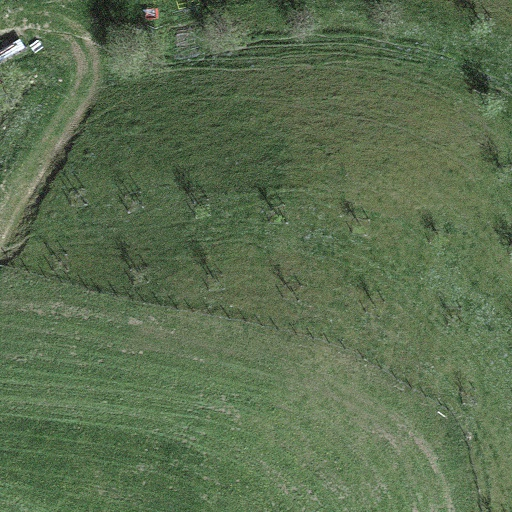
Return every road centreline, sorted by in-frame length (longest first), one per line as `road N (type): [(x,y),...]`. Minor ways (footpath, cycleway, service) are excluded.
road 1 (track): [(56,18),(84,48),(85,83),(0,231)]
road 2 (track): [(0,32),(133,0)]
